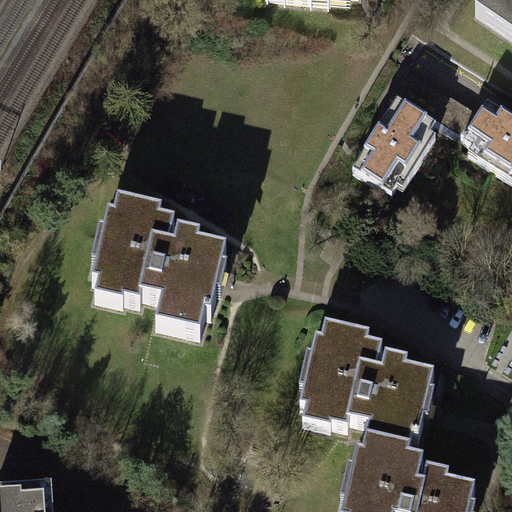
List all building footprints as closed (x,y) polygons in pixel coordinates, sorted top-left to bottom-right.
[(266,0),(266,6),(331,11),(331,0),(359,2),(359,0),(266,0)] [(511,0),(482,0),(468,21),(511,51),(511,0)] [(394,110),(352,179),(395,206),(438,136),(394,110)] [(511,132),(487,116),(463,154),(511,185),(511,132)] [(92,290),(88,309),(127,318),(130,307),(149,312),(144,336),(196,348),(216,261),(164,249),(167,236),(145,231),(147,221),(110,213),(106,230),(93,227),(79,287),(92,290)] [(459,511),(464,495),(439,489),(408,480),(422,430),(435,383),(369,366),(374,350),(315,334),(289,429),(339,443),(343,430),(365,436),(357,466),(351,465),(338,511),(459,511)] [(0,499),(0,511),(55,511),(54,496),(0,499)]
